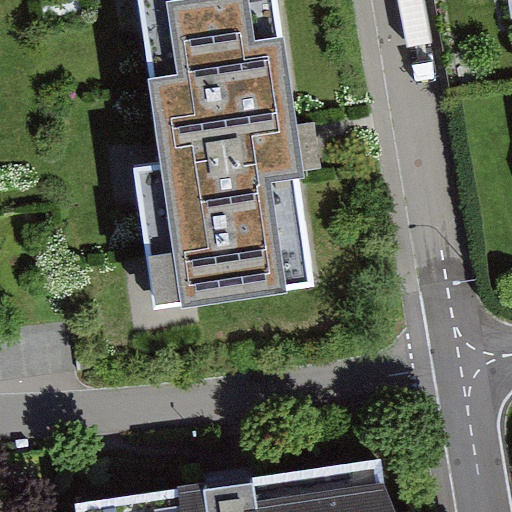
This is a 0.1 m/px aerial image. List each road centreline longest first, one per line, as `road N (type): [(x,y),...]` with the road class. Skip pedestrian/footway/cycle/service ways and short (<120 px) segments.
road 1 (residential): [(0,416),(138,409),(462,365)]
road 2 (residential): [(400,0),(462,365)]
road 3 (residential): [(462,365),(487,511)]
